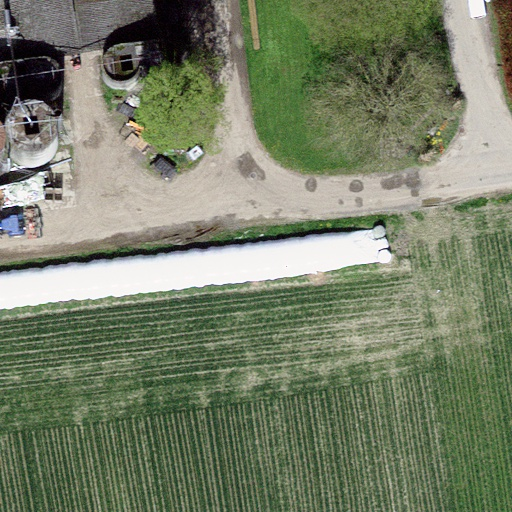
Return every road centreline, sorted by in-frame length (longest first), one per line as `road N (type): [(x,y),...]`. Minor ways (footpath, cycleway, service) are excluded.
road 1 (track): [(511,167),(0,237)]
road 2 (track): [(201,0),(235,204)]
road 3 (track): [(496,170),(459,0)]
